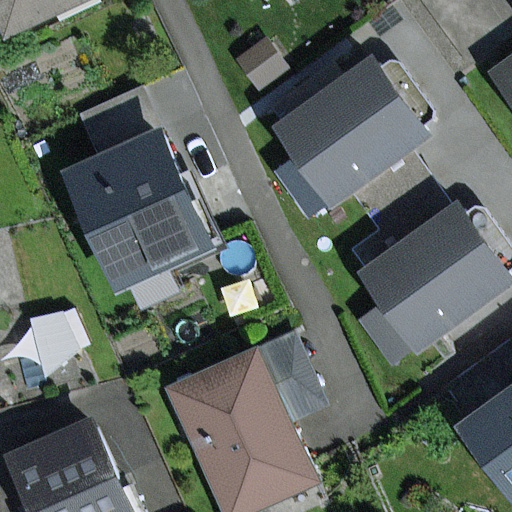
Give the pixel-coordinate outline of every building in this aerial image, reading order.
[(0,0),(0,4),(11,28),(71,0),(0,0)] [(426,0),(471,63),(511,34),(511,30),(490,0),(426,0)] [(266,45),(242,61),(258,85),(282,68),(266,45)] [(380,65),(291,129),(339,195),(428,132),(380,65)] [(511,86),(511,66),(502,73),(511,86)] [(96,164),(65,178),(114,282),(210,241),(162,137),(96,164)] [(465,208),(374,274),(423,342),(511,277),(465,208)] [(261,351),(179,388),(234,511),(244,511),(318,479),(288,411),(261,351)] [(511,399),(476,426),(511,475),(511,399)] [(135,511),(97,426),(21,459),(43,508),(33,511),(135,511)]
